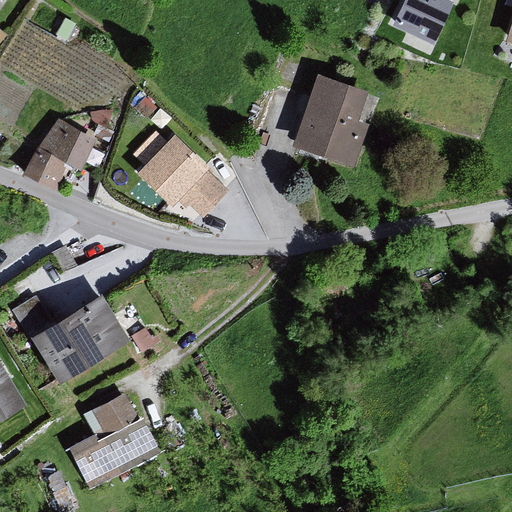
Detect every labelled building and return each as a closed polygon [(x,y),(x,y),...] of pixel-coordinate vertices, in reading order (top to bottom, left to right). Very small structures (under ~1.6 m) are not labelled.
[(452,0),(408,0),(397,26),(435,45),(452,0)] [(511,0),(504,0),(498,19),(504,20),(495,45),(511,49),(511,0)] [(370,92),(319,75),(294,148),(357,166),(369,129),(360,125),(370,92)] [(72,127),(62,123),(24,176),(58,196),(70,165),(95,176),(105,135),(95,125),(84,123),(72,127)] [(179,134),(146,172),(181,207),(190,204),(207,218),(228,194),(211,176),(212,171),(179,134)] [(25,322),(47,306),(34,289),(12,305),(25,322)] [(107,297),(41,340),(67,391),(132,344),(107,297)] [(0,360),(0,424),(29,407),(0,360)] [(132,395),(90,413),(98,435),(72,448),(90,488),(160,456),(142,422),(132,395)]
